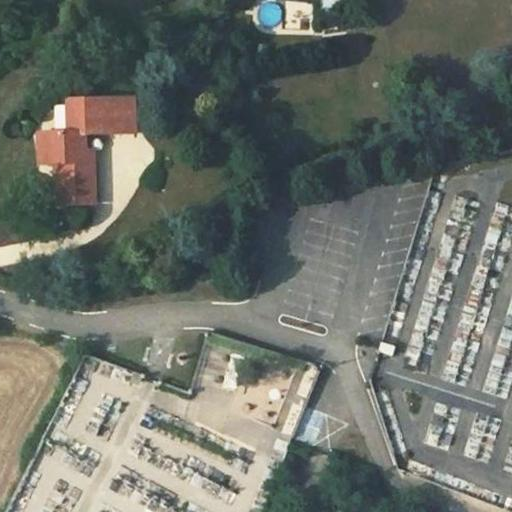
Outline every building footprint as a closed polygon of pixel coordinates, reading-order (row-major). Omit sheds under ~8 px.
[(95,205),(94,162),(86,163),(86,153),(85,138),(135,136),(134,100),(69,103),(70,135),(40,136),(41,166),(57,165),(59,206),(95,205)] [(241,272),(252,274),(256,253),(245,251),(241,272)] [(395,349),(381,345),(379,353),(393,358),(395,349)] [(283,403),(273,429),(296,438),(323,369),(297,358),(287,381),(277,377),(268,398),(283,403)] [(310,445),(323,416),(312,412),(300,441),(310,445)]
